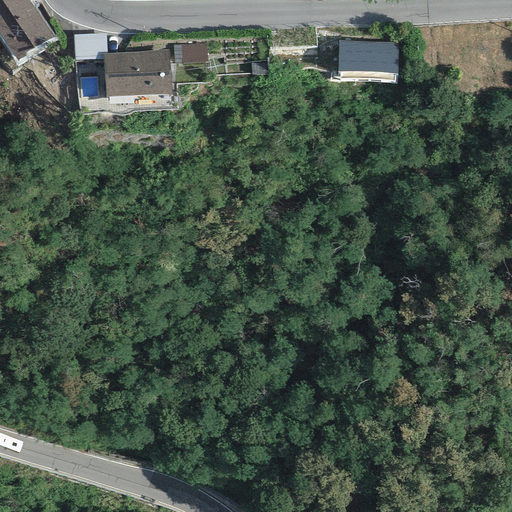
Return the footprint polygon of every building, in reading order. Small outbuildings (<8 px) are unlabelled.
[(54,36),(28,0),(0,0),(0,37),(17,62),(27,55),(25,52),(54,36)] [(106,34),(73,35),(74,60),(103,58),(103,53),(107,53),(106,34)] [(398,42),(338,41),(337,71),(339,71),(339,80),(394,81),(395,74),(397,74),(398,42)] [(205,43),(172,45),(174,64),(206,61),(205,43)] [(107,53),(103,53),(103,58),(105,99),(171,95),(168,49),(107,53)]
